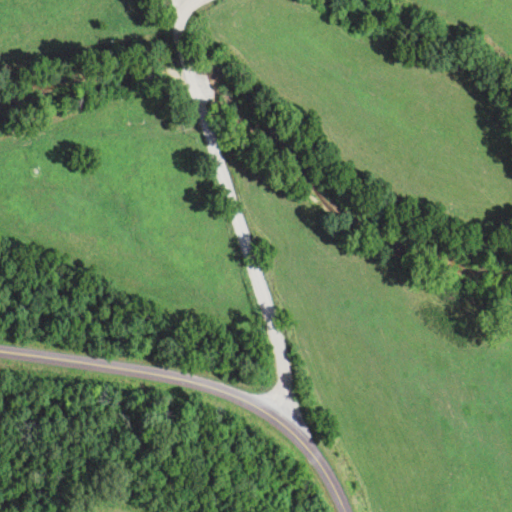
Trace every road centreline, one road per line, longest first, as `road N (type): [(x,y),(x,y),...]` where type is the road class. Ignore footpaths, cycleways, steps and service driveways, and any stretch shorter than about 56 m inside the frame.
road 1 (residential): [(281,425),(273,332),(176,42),(178,21),(199,0)]
road 2 (tertiary): [(342,511),(312,454),(252,408),(156,374),(0,352)]
